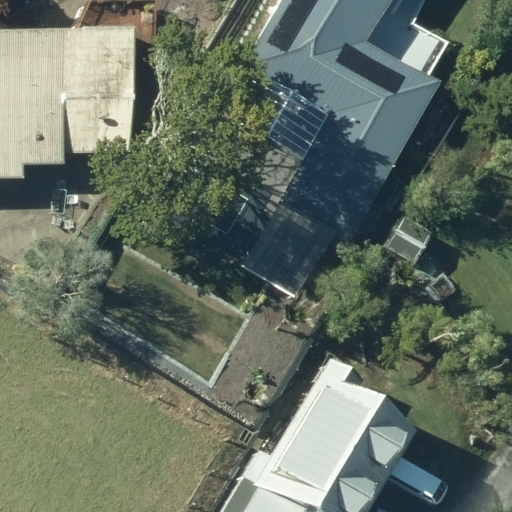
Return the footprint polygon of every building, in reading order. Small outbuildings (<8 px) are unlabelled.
[(269,207),(342,247),(430,86),(356,44),(380,0),(270,0),(231,70),(316,118),(269,207)] [(0,183),(14,184),(14,170),(53,170),(53,158),(122,157),(122,35),(0,35),(0,183)] [(376,249),(407,266),(424,236),(394,218),(376,249)] [(268,271),(289,282),(302,258),(281,247),(268,271)] [(218,511),(351,511),(397,433),(340,401),(351,383),(318,366),(266,460),(252,454),(218,511)]
